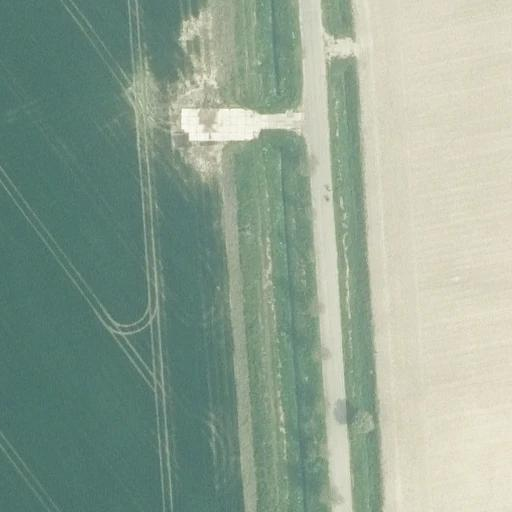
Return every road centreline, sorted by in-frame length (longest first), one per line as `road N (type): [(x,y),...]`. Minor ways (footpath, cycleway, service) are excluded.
road 1 (unclassified): [(342,511),(311,0)]
road 2 (track): [(241,0),(245,104),(262,122),(316,121)]
